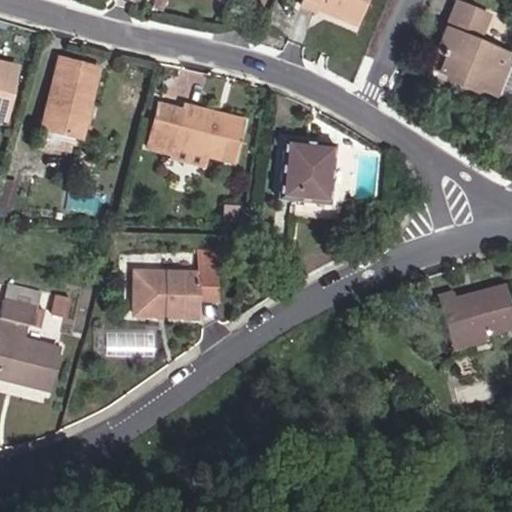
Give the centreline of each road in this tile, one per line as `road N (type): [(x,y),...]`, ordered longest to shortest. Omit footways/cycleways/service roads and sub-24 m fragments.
road 1 (residential): [(476,238),(332,289),(88,447),(0,474)]
road 2 (residential): [(360,113),(266,69),(0,0)]
road 3 (residential): [(476,238),(453,182),(360,113)]
road 4 (residential): [(360,113),(408,0)]
